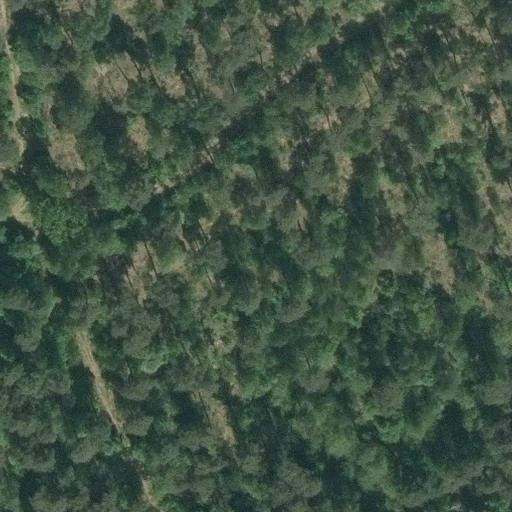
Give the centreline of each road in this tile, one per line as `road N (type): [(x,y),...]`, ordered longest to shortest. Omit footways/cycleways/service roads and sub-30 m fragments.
road 1 (track): [(20,0),(70,258),(97,330),(189,511)]
road 2 (track): [(386,0),(287,63),(159,162),(60,209),(0,222)]
